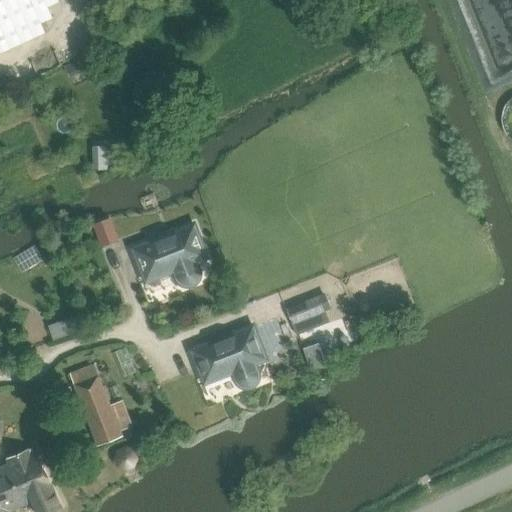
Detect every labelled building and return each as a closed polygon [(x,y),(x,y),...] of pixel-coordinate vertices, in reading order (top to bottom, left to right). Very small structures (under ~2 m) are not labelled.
[(30,0),(0,0),(0,54),(46,33),(30,0)] [(107,165),(115,165),(115,153),(107,153),(107,147),(92,147),(93,170),(107,169),(107,165)] [(101,246),(118,240),(111,218),(94,224),(101,246)] [(199,270),(196,262),(207,258),(194,224),(133,248),(146,282),(174,271),(176,278),(179,282),(182,285),(186,286),(190,286),(194,284),(197,282),(199,278),(200,274),(199,270)] [(42,251),(48,261),(55,257),(49,247),(42,251)] [(67,292),(72,295),(79,293),(82,288),(80,282),(75,278),(69,280),(65,285),(67,292)] [(287,308),(297,335),(330,322),(319,295),(287,308)] [(48,326),(53,340),(84,329),(79,314),(48,326)] [(232,373),(236,380),(238,384),(241,386),(245,388),(249,388),(253,386),(256,383),(258,380),(258,375),(258,371),(255,364),(266,360),(253,326),(191,350),(204,384),(232,373)] [(132,425),(123,401),(111,406),(95,364),(70,373),(75,383),(73,384),(97,446),(123,436),(120,429),(132,425)] [(134,466),(138,458),(135,450),(127,446),(119,450),(115,458),(118,466),(126,469),(134,466)] [(9,464),(0,467),(0,511),(9,511),(9,510),(32,500),(36,511),(57,511),(64,509),(61,503),(37,448),(31,448),(7,458),(9,464)]
